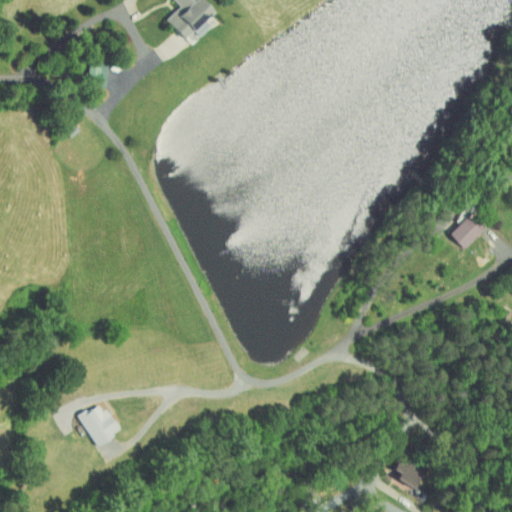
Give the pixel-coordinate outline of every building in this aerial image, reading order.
[(153,14),(177,39),(197,20),(192,14),(200,6),(194,0),(166,0),(167,1),(153,14)] [(94,81),(96,53),(78,52),(77,80),(94,81)] [(511,158),(511,135),(498,147),(510,161),(511,158)] [(437,228),(451,243),(471,225),(456,210),(437,228)] [(106,426),(88,398),(74,407),(72,405),(64,410),(83,440),(106,426)] [(412,464),(387,451),(377,469),(402,482),(412,464)]
